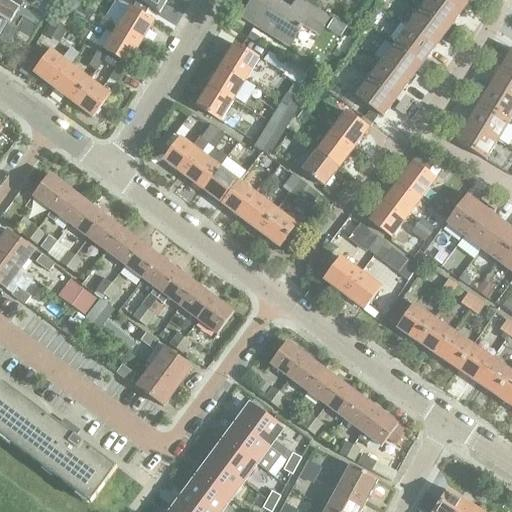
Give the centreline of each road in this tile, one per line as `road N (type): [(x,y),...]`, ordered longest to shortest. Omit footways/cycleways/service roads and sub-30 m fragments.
road 1 (residential): [(0,334),(133,435),(161,444),(180,430),(273,303)]
road 2 (residential): [(273,303),(417,131)]
road 3 (residential): [(445,426),(273,303)]
road 4 (residential): [(216,0),(109,177)]
road 5 (residential): [(273,303),(109,177)]
road 6 (residential): [(417,131),(511,1)]
